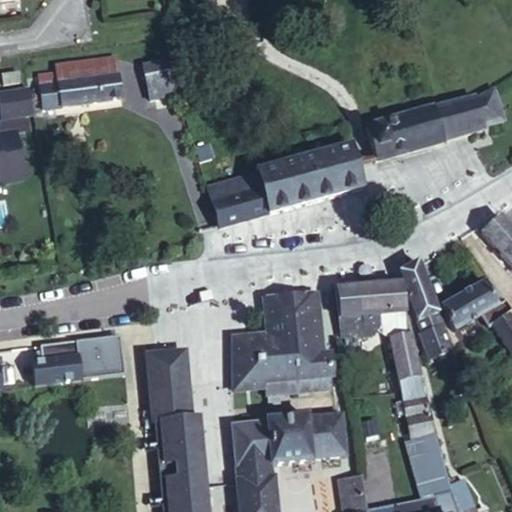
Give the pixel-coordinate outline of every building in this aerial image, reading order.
[(60,79),(121,71),(120,55),(59,62),(59,69),(60,79)] [(173,87),(170,64),(147,67),(150,91),(173,87)] [(177,68),(184,117),(204,115),(197,65),(177,68)] [(1,70),(1,74),(2,80),(19,77),(17,67),(1,70)] [(34,88),(37,87),(61,84),(60,79),(59,69),(32,73),(34,88)] [(39,108),(125,99),(121,71),(60,79),(61,84),(37,87),(39,108)] [(26,124),(29,124),(28,110),(27,95),(0,96),(0,125),(15,124),(26,124)] [(360,119),(367,151),(370,164),(445,144),(446,140),(467,139),(467,134),(492,132),(487,96),(464,102),(462,98),(439,104),(437,101),(434,102),(360,119)] [(27,135),(26,124),(15,124),(16,136),(27,135)] [(0,190),(16,190),(14,140),(0,141),(0,190)] [(256,195),(218,207),(224,226),(359,183),(348,147),(250,178),(256,195)] [(212,190),(218,207),(256,195),(250,178),(212,190)] [(511,238),(489,215),(472,233),(511,272),(511,238)] [(29,242),(25,234),(14,239),(18,248),(29,242)] [(426,285),(414,252),(395,260),(400,274),(416,314),(417,314),(433,307),(431,296),(426,285)] [(498,308),(486,281),(437,307),(450,332),(498,308)] [(385,316),(381,286),(321,290),(325,345),(356,343),(360,332),(359,318),(385,316)] [(218,389),(251,386),(316,380),(314,356),(303,356),(297,296),(245,302),(249,341),(219,338),(212,339),(218,389)] [(436,321),(433,307),(417,314),(422,326),(436,321)] [(511,326),(504,314),(489,325),(506,350),(501,354),(511,369),(511,326)] [(28,386),(120,374),(114,335),(34,346),(36,361),(25,362),(28,386)] [(393,371),(388,337),(365,343),(392,446),(412,440),(397,393),(393,371)] [(148,430),(177,427),(172,360),(135,363),(140,430),(148,430)] [(316,380),(251,386),(252,394),(318,389),(316,380)] [(324,422),(213,432),(216,474),(255,470),(327,463),(324,422)] [(154,511),(192,511),(185,427),(177,427),(148,430),(154,511)] [(154,511),(148,430),(140,430),(147,511),(154,511)] [(412,440),(392,446),(408,507),(415,505),(434,500),(430,491),(422,471),(412,440)] [(257,511),(255,470),(216,474),(218,511),(257,511)] [(350,511),(346,485),(323,490),(326,511),(350,511)] [(438,511),(448,511),(455,510),(448,486),(430,491),(434,500),(438,511)] [(417,511),(438,511),(434,500),(415,505),(417,511)]
